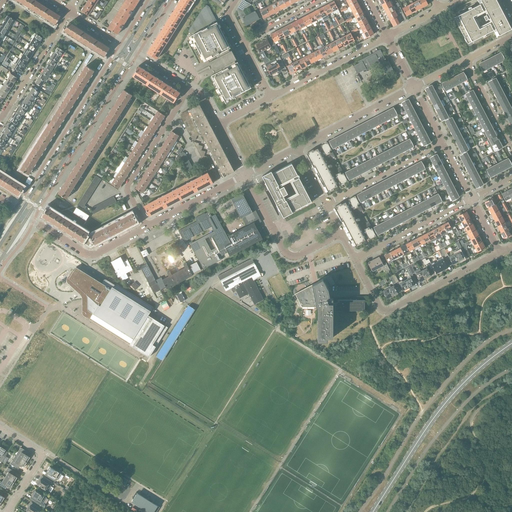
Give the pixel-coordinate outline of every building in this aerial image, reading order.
[(31,0),(27,7),(33,11),(40,16),(46,7),(33,0),(31,0)] [(127,20),(136,6),(126,0),(125,0),(117,14),(127,20)] [(191,0),(180,0),(180,1),(181,2),(180,4),(179,3),(175,9),(184,15),(193,1),(191,0)] [(251,5),(244,1),(243,0),(242,0),(241,2),(238,7),(236,10),(243,22),(244,22),(246,25),(250,23),(250,22),(254,20),(255,21),(259,18),(255,11),(246,16),(243,10),(243,9),(251,5)] [(282,0),(281,0),(277,2),(281,9),(283,8),(283,9),(287,7),(282,0)] [(422,7),(418,0),(413,3),(417,10),(418,10),(420,9),(422,7)] [(505,16),(505,15),(504,16),(502,17),(495,5),(498,4),(499,3),(498,3),(497,3),(495,2),(494,1),(494,0),(480,0),(482,3),(455,17),(455,18),(458,19),(458,20),(458,23),(458,24),(457,24),(458,25),(458,24),(465,36),(464,37),(465,37),(468,38),(468,39),(468,42),(468,43),(496,29),(499,36),(511,29),(508,22),(507,22),(505,21),(504,20),(505,17),(505,16)] [(88,1),(85,6),(92,10),(95,5),(88,1)] [(334,1),(333,2),(331,3),(331,2),(329,3),(329,4),(328,4),(332,12),(338,9),(334,1)] [(385,10),(392,6),(389,1),(382,5),(382,6),(383,8),(384,8),(385,10)] [(281,9),(277,2),(271,5),(275,13),(279,11),(278,11),(281,9)] [(357,2),(349,6),(352,12),(360,8),(359,7),(360,7),(359,5),(358,5),(357,2)] [(417,10),(413,3),(408,6),(412,13),(415,12),(415,11),(417,10)] [(205,4),(188,31),(189,32),(190,34),(191,36),(204,62),(208,60),(230,48),(227,42),(217,22),(214,16),(209,7),(205,4)] [(332,12),(328,4),(326,5),(324,6),(324,7),(323,7),(327,15),(332,12)] [(265,7),(266,8),(269,15),(272,14),(272,15),(275,13),(271,5),(268,7),(267,6),(265,7)] [(82,11),(88,16),(92,10),(85,6),(82,11)] [(388,16),(395,12),(392,6),(385,10),(385,11),(386,14),(386,13),(388,16)] [(412,13),(408,6),(402,9),(406,16),(407,15),(407,16),(410,14),(412,13)] [(40,16),(46,19),(54,24),(59,16),(46,7),(40,16)] [(327,15),(323,7),(321,8),(320,8),(318,9),(318,10),(322,17),(327,15)] [(269,15),(266,8),(260,11),(264,19),(267,17),(267,16),(269,15)] [(360,8),(352,12),(355,17),(363,13),(362,13),(363,12),(362,10),(361,10),(360,8)] [(170,17),(166,23),(176,29),(184,15),(175,9),(171,15),(172,15),(171,17),(170,17)] [(322,17),(318,10),(315,11),(313,12),(317,20),(322,17)] [(317,20),(313,12),(310,14),(310,13),(308,14),(308,15),(307,15),(311,23),(317,20)] [(390,21),(398,17),(395,12),(388,16),(387,16),(389,19),(390,21)] [(363,13),(355,17),(358,22),(365,18),(365,17),(364,15),(364,16),(363,13)] [(118,34),(127,20),(117,14),(108,28),(118,34)] [(311,23),(307,15),(305,17),(304,16),(302,17),(302,18),(306,26),(311,23)] [(16,21),(7,16),(4,21),(11,25),(13,26),(16,21)] [(393,27),(401,23),(398,17),(390,21),(392,24),(393,27)] [(306,26),(302,18),(300,19),(299,19),(297,20),(297,21),(300,28),(306,26)] [(365,18),(358,22),(360,28),(368,24),(368,23),(367,21),(365,18)] [(4,21),(1,26),(7,30),(11,25),(4,21)] [(300,28),(297,21),(294,22),(292,23),(291,24),(295,31),(300,28)] [(83,31),(70,23),(64,31),(78,40),(83,31)] [(161,30),(158,36),(167,42),(176,29),(166,23),(163,29),(164,29),(162,31),(161,30)] [(295,31),(291,24),(289,25),(288,25),(287,25),(287,26),(286,26),(290,34),(293,32),(294,34),(296,32),(295,31)] [(368,24),(360,28),(363,33),(371,29),(370,28),(371,28),(370,26),(369,26),(368,24)] [(290,34),(286,26),(284,28),(283,27),(281,28),(281,29),(285,37),(290,34)] [(285,37),(281,29),(278,30),(276,31),(276,32),(275,32),(279,40),(285,37)] [(371,29),(363,33),(366,38),(374,34),(373,34),(374,33),(373,31),(372,31),(371,29)] [(78,40),(91,48),(96,40),(83,31),(78,40)] [(279,40),(275,32),(273,33),(271,34),(270,35),(272,39),(269,40),(278,57),(279,56),(281,55),(274,42),(278,41),(278,42),(280,41),(279,40)] [(345,36),(349,44),(350,43),(350,44),(352,43),(352,42),(354,41),(350,33),(345,36)] [(42,38),(36,34),(32,39),(39,43),(42,38)] [(158,36),(156,40),(154,42),(155,43),(154,45),(153,44),(147,53),(156,59),(167,42),(158,36)] [(345,36),(339,39),(344,46),(345,46),(347,45),(349,44),(345,36)] [(39,43),(32,39),(29,44),(36,48),(39,43)] [(265,64),(269,61),(267,58),(266,58),(262,51),(271,47),(267,39),(256,45),(258,49),(257,50),(265,64)] [(339,39),(334,42),(338,49),(339,49),(341,48),(344,46),(339,39)] [(91,48),(100,53),(105,57),(110,48),(96,40),(91,48)] [(329,44),(333,52),(334,52),(336,51),(336,50),(338,49),(334,42),(329,44)] [(36,48),(29,44),(26,49),(32,53),(36,48)] [(318,50),(322,57),(323,57),(324,57),(325,56),(328,55),(324,47),(322,44),(321,45),(320,45),(322,48),(318,50)] [(331,53),(333,52),(329,44),(324,47),(328,55),(328,54),(329,55),(331,54),(331,53)] [(66,53),(57,47),(54,53),(60,56),(62,53),(64,55),(66,53)] [(32,53),(26,49),(23,54),(29,58),(32,53)] [(318,50),(313,53),(317,60),(318,60),(320,59),(322,57),(318,50)] [(380,50),(378,51),(358,61),(359,64),(354,66),(353,66),(357,74),(357,73),(362,71),(363,72),(364,72),(366,71),(367,71),(369,70),(370,70),(371,69),(373,68),(374,67),(375,66),(374,65),(379,62),(381,65),(385,74),(393,70),(392,70),(388,62),(388,61),(386,62),(385,59),(385,58),(384,58),(380,50)] [(51,58),(57,61),(60,56),(54,53),(53,55),(52,54),(50,57),(51,57),(51,58)] [(308,55),(312,63),(313,63),(315,62),(317,60),(313,53),(308,55)] [(497,54),(495,55),(499,63),(504,60),(501,53),(497,55),(497,54)] [(29,58),(23,54),(20,59),(26,63),(29,58)] [(308,55),(302,58),(306,66),(307,65),(307,66),(310,65),(309,64),(312,63),(308,55)] [(493,57),(490,58),(494,66),(499,63),(495,55),(493,56),(493,57)] [(26,63),(20,59),(18,58),(15,63),(23,68),(26,63)] [(59,63),(57,61),(51,58),(48,63),(53,67),(55,68),(57,65),(58,65),(59,63)] [(302,58),(297,61),(301,69),(302,68),(302,69),(304,68),(304,67),(306,66),(302,58)] [(494,66),(490,58),(486,60),(484,61),(488,68),(494,66)] [(275,59),(269,61),(265,64),(267,67),(266,68),(270,75),(280,70),(283,75),(288,73),(282,61),(278,63),(277,62),(276,63),(273,65),(271,62),(275,60),(275,59)] [(286,67),(290,74),(291,74),(292,74),(294,73),(294,72),(296,71),(292,64),(290,61),(289,61),(288,62),(290,65),(286,67)] [(297,61),(292,64),(296,71),(297,71),(299,70),(301,69),(297,61)] [(483,71),(488,68),(484,61),(483,62),(479,64),(483,71)] [(215,74),(211,75),(224,101),(225,101),(235,96),(241,93),(245,91),(251,88),(251,87),(241,68),(238,62),(215,74)] [(23,68),(15,63),(11,68),(19,74),(23,68)] [(53,67),(48,63),(44,68),(50,72),(53,67)] [(94,71),(92,70),(86,66),(77,80),(81,83),(81,84),(80,85),(84,87),(94,71)] [(153,75),(147,72),(145,71),(145,70),(139,67),(133,76),(147,85),(153,75)] [(53,73),(50,72),(44,68),(41,73),(47,77),(49,74),(51,76),(53,73)] [(458,75),(461,82),(467,79),(463,72),(460,74),(459,74),(458,75)] [(50,79),(47,77),(41,73),(38,78),(44,82),(46,78),(49,81),(50,79)] [(7,79),(13,83),(17,78),(10,74),(7,79)] [(166,84),(160,80),(160,81),(158,79),(153,75),(147,85),(160,94),(166,84)] [(456,76),(452,78),(456,85),(461,82),(458,75),(456,76)] [(44,82),(38,78),(35,83),(40,87),(44,82)] [(449,80),(447,80),(451,88),(456,85),(452,78),(449,80)] [(495,78),(488,82),(491,88),(501,83),(499,80),(497,82),(495,78)] [(7,79),(4,84),(10,88),(13,83),(7,79)] [(75,102),(84,87),(80,85),(81,84),(81,83),(77,80),(67,97),(75,102)] [(442,84),(445,91),(451,88),(447,80),(445,81),(445,82),(442,84)] [(501,83),(491,88),(494,93),(501,90),(500,87),(502,86),(501,83)] [(7,93),(10,88),(4,84),(0,89),(7,93)] [(160,94),(166,97),(174,102),(180,93),(174,89),(172,88),(166,84),(160,94)] [(425,89),(428,94),(435,91),(432,85),(431,85),(425,89)] [(48,90),(46,89),(45,92),(49,95),(53,88),(50,86),(48,90)] [(29,93),(34,97),(38,91),(32,88),(29,93)] [(124,90),(113,106),(117,109),(118,107),(118,108),(119,107),(123,109),(132,95),(129,93),(128,92),(124,90)] [(463,99),(464,102),(475,96),(472,90),(463,95),(465,98),(463,99)] [(501,90),(494,93),(497,99),(507,94),(505,92),(503,93),(501,90)] [(428,94),(431,100),(437,96),(435,91),(428,94)] [(25,98),(31,102),(34,103),(35,101),(32,100),(34,97),(29,93),(25,98)] [(507,94),(497,99),(500,105),(507,101),(510,100),(507,94)] [(437,96),(431,100),(433,105),(440,102),(437,96)] [(471,105),(478,102),(475,96),(464,102),(465,105),(470,102),(471,105)] [(66,116),(75,102),(67,97),(58,111),(66,116)] [(28,107),(31,102),(25,98),(22,103),(28,107)] [(402,103),(404,108),(411,105),(408,99),(402,103)] [(507,101),(500,105),(503,111),(508,108),(511,106),(511,104),(511,103),(509,104),(507,101)] [(19,108),(25,112),(28,114),(31,109),(28,107),(22,103),(21,102),(19,105),(20,106),(19,108)] [(433,105),(436,110),(443,107),(440,102),(433,105)] [(469,107),(472,112),(481,107),(478,102),(471,105),(469,107)] [(234,171),(199,104),(189,110),(191,114),(200,131),(223,175),(224,177),(234,171)] [(414,111),(413,108),(411,105),(404,108),(407,114),(414,111)] [(118,108),(118,107),(117,109),(113,106),(104,121),(113,126),(123,109),(119,107),(118,108)] [(511,106),(508,108),(503,111),(506,116),(511,113),(511,110),(511,109),(511,106)] [(436,110),(439,116),(445,112),(443,107),(436,110)] [(477,117),(484,113),(481,107),(472,112),(475,118),(477,117)] [(17,111),(16,113),(24,119),(26,116),(23,114),(25,112),(19,108),(18,108),(16,110),(17,111)] [(389,110),(388,110),(391,118),(397,115),(393,108),(390,110),(389,110)] [(200,131),(191,114),(189,110),(188,110),(190,114),(188,115),(186,111),(182,114),(180,116),(181,119),(184,124),(192,139),(195,140),(197,136),(198,136),(199,136),(198,132),(200,131)] [(383,114),(386,121),(391,118),(388,110),(386,111),(386,112),(383,114)] [(57,130),(66,116),(58,111),(48,125),(57,130)] [(158,111),(154,117),(161,121),(163,119),(164,119),(165,116),(158,111)] [(410,119),(417,116),(414,111),(407,114),(410,119)] [(445,112),(439,116),(442,121),(448,118),(445,112)] [(13,115),(14,116),(12,118),(21,124),(24,119),(16,113),(15,113),(14,113),(13,115)] [(484,113),(477,117),(479,120),(476,121),(478,124),(487,119),(484,113)] [(379,115),(377,116),(381,123),(386,121),(383,114),(379,115)] [(372,119),(375,126),(381,123),(377,116),(375,117),(372,119)] [(419,121),(417,116),(410,119),(413,125),(419,121)] [(160,123),(161,121),(154,117),(151,122),(158,126),(160,124),(160,123)] [(12,118),(9,123),(15,127),(18,128),(21,124),(12,118)] [(452,118),(445,121),(448,126),(454,123),(452,118)] [(366,121),(370,129),(375,126),(372,119),(368,121),(366,121)] [(487,119),(478,124),(479,126),(481,125),(483,128),(490,124),(487,119)] [(104,121),(95,135),(104,140),(113,126),(104,121)] [(361,125),(365,132),(370,129),(366,121),(364,122),(364,123),(361,125)] [(413,125),(416,130),(422,127),(419,121),(413,125)] [(151,122),(148,127),(155,131),(156,129),(157,129),(158,126),(151,122)] [(6,128),(12,132),(15,127),(9,123),(6,128)] [(454,123),(448,126),(451,132),(457,128),(454,123)] [(482,132),(484,135),(493,130),(490,124),(483,128),(485,131),(482,132)] [(48,144),(57,130),(48,125),(40,139),(48,144)] [(355,127),(359,134),(365,132),(361,125),(358,126),(357,126),(355,127)] [(148,127),(144,132),(152,136),(154,134),(153,134),(155,131),(148,127)] [(351,130),(354,137),(359,134),(355,127),(354,128),(351,130)] [(425,132),(422,127),(416,130),(418,135),(425,132)] [(14,133),(12,132),(6,128),(3,134),(12,139),(11,138),(14,133)] [(457,128),(451,132),(453,137),(460,134),(457,128)] [(345,133),(349,140),(354,137),(351,130),(347,132),(345,133)] [(487,136),(489,139),(496,136),(493,130),(484,135),(485,138),(487,136)] [(168,137),(175,141),(180,134),(177,132),(176,134),(172,131),(169,134),(170,134),(168,137)] [(150,140),(152,136),(144,132),(141,137),(148,142),(150,139),(150,140)] [(421,141),(428,137),(425,132),(418,135),(421,141)] [(340,136),(343,143),(349,140),(345,133),(343,133),(343,134),(340,136)] [(3,134),(0,137),(0,138),(8,144),(12,139),(3,134)] [(460,134),(453,137),(456,143),(463,139),(460,134)] [(95,154),(104,140),(95,135),(87,149),(95,154)] [(336,137),(334,138),(338,146),(343,143),(340,136),(336,137)] [(489,146),(499,141),(496,136),(489,139),(491,143),(488,144),(489,146)] [(141,137),(138,142),(145,147),(147,145),(147,144),(148,142),(141,137)] [(165,142),(172,146),(175,141),(168,137),(167,139),(166,139),(165,142)] [(430,143),(428,137),(421,141),(424,146),(430,143)] [(8,144),(0,138),(0,146),(2,147),(4,148),(5,149),(8,144)] [(333,148),(338,146),(334,138),(332,139),(333,139),(329,141),(333,148)] [(29,155),(34,158),(34,157),(35,157),(35,156),(39,158),(48,144),(40,139),(29,155)] [(409,139),(404,142),(407,149),(410,148),(413,147),(409,139)] [(463,139),(456,143),(459,148),(466,145),(463,139)] [(492,152),(495,151),(502,147),(499,141),(489,146),(492,152)] [(138,142),(135,148),(142,152),(143,150),(144,150),(145,147),(138,142)] [(172,146),(165,142),(163,144),(163,145),(162,147),(169,151),(171,153),(173,151),(170,149),(172,146)] [(335,157),(327,142),(320,145),(326,156),(328,154),(332,158),(335,157)] [(404,142),(398,145),(402,152),(405,151),(407,149),(404,142)] [(398,145),(393,148),(397,155),(399,154),(402,152),(398,145)] [(466,145),(459,148),(462,153),(468,150),(466,145)] [(169,151),(162,147),(160,149),(159,152),(165,157),(169,151)] [(140,154),(142,152),(135,148),(131,153),(138,157),(141,155),(140,154)] [(321,155),(318,149),(318,148),(314,151),(313,150),(313,149),(307,152),(308,154),(307,154),(306,154),(310,161),(321,155)] [(388,150),(391,158),(395,156),(394,156),(397,155),(393,148),(388,150)] [(87,149),(78,163),(86,168),(95,154),(87,149)] [(388,150),(382,153),(386,160),(389,159),(391,158),(388,150)] [(165,157),(159,152),(156,155),(157,155),(155,157),(162,162),(165,157)] [(460,156),(463,161),(469,158),(466,152),(460,156)] [(131,153),(128,158),(135,163),(137,160),(138,157),(131,153)] [(377,156),(381,163),(384,162),(386,160),(382,153),(377,156)] [(430,158),(433,163),(439,160),(437,154),(430,158)] [(35,157),(34,157),(34,158),(29,155),(20,170),(29,175),(39,158),(35,156),(35,157)] [(321,155),(310,161),(313,167),(314,167),(315,166),(324,161),(321,155)] [(377,156),(372,159),(375,166),(378,165),(381,163),(377,156)] [(162,162),(155,157),(154,160),(153,159),(152,162),(159,167),(162,162)] [(134,165),(135,163),(128,158),(125,163),(132,168),(134,165)] [(469,158),(463,161),(465,167),(472,163),(469,158)] [(502,161),(506,169),(509,167),(509,168),(511,166),(508,158),(502,161)] [(367,161),(370,169),(373,167),(375,166),(372,159),(367,161)] [(433,163),(436,169),(442,165),(439,160),(433,163)] [(324,161),(315,166),(318,172),(317,173),(316,173),(319,179),(331,173),(324,161)] [(367,161),(361,164),(365,171),(367,170),(370,169),(367,161)] [(497,164),(501,172),(504,170),(506,169),(502,161),(497,164)] [(159,167),(152,162),(150,165),(149,168),(156,172),(159,167)] [(417,163),(415,164),(419,172),(425,169),(421,162),(417,163)] [(69,177),(72,179),(71,181),(72,181),(71,182),(75,185),(86,168),(78,163),(69,177)] [(121,168),(124,170),(128,173),(130,170),(131,171),(132,168),(125,163),(121,168)] [(472,163),(465,167),(468,172),(475,168),(472,163)] [(270,191),(277,205),(279,204),(281,209),(280,210),(284,217),(293,212),(292,210),(294,209),(295,210),(299,208),(298,207),(300,205),(301,207),(305,205),(304,203),(307,202),(307,204),(311,201),(305,189),(304,190),(302,187),(304,186),(299,178),(300,177),(298,175),(292,164),(288,166),(289,167),(286,168),(286,167),(281,169),(282,170),(280,172),(279,170),(278,171),(279,172),(273,175),(271,171),(262,176),(266,183),(267,182),(270,187),(268,188),(270,191)] [(365,171),(361,164),(356,167),(360,174),(363,173),(362,173),(365,171)] [(414,166),(410,167),(414,174),(419,172),(415,164),(414,165),(414,166)] [(492,167),(496,174),(498,173),(501,172),(497,164),(492,167)] [(436,169),(438,174),(445,171),(442,165),(436,169)] [(341,185),(348,181),(340,166),(337,168),(338,173),(335,174),(341,185)] [(356,167),(351,170),(354,177),(357,176),(360,174),(356,167)] [(407,169),(405,170),(409,177),(414,174),(410,167),(407,169)] [(486,170),(490,177),(493,176),(493,175),(496,174),(492,167),(486,170)] [(128,173),(124,170),(121,168),(118,174),(125,178),(127,176),(127,175),(128,173)] [(145,173),(152,177),(156,172),(149,168),(147,170),(145,173)] [(475,168),(468,172),(471,177),(478,174),(475,168)] [(354,177),(351,170),(345,173),(349,180),(352,178),(354,177)] [(400,173),(403,180),(409,177),(405,170),(403,171),(400,173)] [(445,171),(438,174),(441,179),(448,176),(445,171)] [(142,178),(149,183),(152,177),(145,173),(143,175),(143,176),(142,178)] [(195,192),(199,190),(202,188),(201,187),(203,186),(204,187),(213,182),(208,173),(190,182),(195,192)] [(331,173),(319,179),(323,186),(334,180),(331,173)] [(396,174),(394,175),(398,183),(403,180),(400,173),(396,175),(396,174)] [(118,174),(115,179),(122,183),(123,181),(124,181),(125,178),(118,174)] [(478,174),(471,177),(474,183),(480,179),(478,174)] [(389,178),(393,186),(398,183),(394,175),(392,176),(389,178)] [(441,179),(444,185),(450,181),(448,176),(441,179)] [(72,181),(71,181),(72,179),(69,177),(58,194),(66,199),(75,185),(71,182),(72,181)] [(17,195),(22,187),(8,178),(5,182),(4,181),(4,182),(2,181),(0,185),(9,190),(10,192),(17,195)] [(139,183),(146,188),(149,183),(142,178),(140,180),(139,183)] [(385,180),(383,181),(387,188),(393,186),(389,178),(385,180)] [(122,183),(115,179),(111,184),(118,189),(121,186),(120,186),(122,183)] [(480,179),(474,183),(474,184),(476,188),(483,184),(480,179)] [(323,186),(326,192),(327,192),(328,191),(328,193),(334,190),(334,189),(333,189),(337,186),(334,180),(323,186)] [(378,184),(382,191),(387,188),(383,181),(382,182),(378,184)] [(450,181),(444,185),(447,190),(453,187),(450,181)] [(181,199),(187,196),(187,195),(189,194),(189,195),(195,192),(190,182),(176,189),(181,199)] [(139,183),(136,186),(137,186),(135,189),(142,193),(146,188),(139,183)] [(375,185),(373,186),(377,194),(382,191),(378,184),(375,186),(375,185)] [(368,189),(371,196),(377,194),(373,186),(371,187),(368,189)] [(447,190),(449,195),(456,192),(453,187),(447,190)] [(175,202),(181,199),(176,189),(161,197),(167,207),(173,203),(172,202),(174,201),(175,202)] [(364,191),(362,192),(368,202),(369,201),(369,200),(368,198),(371,196),(368,189),(364,191)] [(507,191),(502,194),(505,200),(510,198),(507,191)] [(365,203),(366,203),(368,202),(362,192),(360,193),(357,195),(361,202),(364,200),(365,203)] [(456,192),(449,195),(452,201),(459,197),(456,192)] [(241,249),(241,250),(262,239),(259,232),(258,232),(256,227),(255,225),(261,222),(247,193),(243,195),(242,193),(231,199),(241,218),(242,218),(247,227),(232,234),(231,234),(229,235),(231,237),(228,239),(215,214),(211,216),(209,212),(205,214),(204,213),(195,218),(196,221),(178,231),(184,241),(187,240),(212,227),(214,231),(189,244),(203,269),(221,260),(220,256),(228,252),(230,256),(237,252),(236,252),(241,249)] [(432,197),(436,204),(438,203),(439,203),(442,201),(438,194),(432,197)] [(363,210),(355,196),(348,199),(354,209),(356,208),(360,212),(363,210)] [(160,210),(167,207),(161,197),(144,206),(149,216),(158,211),(158,210),(160,209),(160,210)] [(432,197),(427,199),(431,207),(434,206),(434,205),(436,204),(432,197)] [(485,202),(488,208),(495,204),(492,198),(485,202)] [(421,202),(425,210),(428,208),(428,209),(431,207),(427,199),(421,202)] [(349,209),(346,203),(345,202),(341,204),(341,203),(335,206),(336,207),(335,208),(334,208),(338,214),(349,209)] [(421,202),(416,205),(420,213),(423,211),(425,210),(421,202)] [(488,208),(491,214),(498,210),(495,204),(488,208)] [(411,208),(415,215),(417,214),(420,213),(416,205),(411,208)] [(48,208),(42,216),(56,225),(61,217),(48,208)] [(411,208),(406,211),(409,218),(412,217),(412,216),(415,215),(411,208)] [(352,215),(349,209),(338,214),(341,221),(343,220),(352,215)] [(491,214),(494,220),(501,216),(498,210),(491,214)] [(400,213),(404,221),(407,219),(407,220),(409,218),(406,211),(400,213)] [(462,222),(469,218),(468,216),(466,212),(459,216),(462,222)] [(400,213),(395,216),(399,224),(402,222),(404,221),(400,213)] [(122,230),(137,222),(132,214),(126,217),(118,221),(122,230)] [(352,215),(343,220),(346,226),(344,227),(344,226),(344,227),(347,233),(359,227),(352,215)] [(395,216),(390,219),(393,226),(396,225),(399,224),(395,216)] [(494,220),(497,226),(505,222),(501,216),(494,220)] [(56,225),(61,228),(69,233),(75,225),(61,217),(56,225)] [(465,228),(472,224),(470,220),(471,220),(469,218),(462,222),(465,228)] [(384,222),(388,229),(391,228),(391,227),(393,226),(390,219),(384,222)] [(118,221),(112,224),(104,228),(109,237),(122,230),(118,221)] [(368,221),(366,223),(367,228),(364,229),(369,240),(376,236),(368,221)] [(384,222),(379,225),(383,232),(385,231),(388,229),(384,222)] [(443,225),(446,232),(452,229),(448,222),(446,223),(445,223),(443,224),(443,225)] [(500,232),(508,228),(505,222),(497,226),(500,232)] [(468,234),(476,230),(475,228),(474,228),(472,224),(465,228),(468,234)] [(69,233),(75,237),(83,242),(88,235),(88,234),(75,225),(69,233)] [(374,227),(378,235),(381,233),(380,233),(383,232),(379,225),(374,227)] [(446,232),(443,225),(440,226),(440,225),(437,227),(438,227),(437,228),(441,234),(446,232)] [(362,234),(359,227),(347,233),(351,239),(362,234)] [(509,227),(508,228),(500,232),(504,238),(507,237),(508,236),(509,237),(511,236),(509,230),(510,230),(509,227)] [(90,236),(94,244),(109,237),(104,228),(90,236)] [(432,230),(436,237),(441,234),(437,228),(436,229),(435,228),(432,230)] [(436,237),(432,230),(430,232),(429,231),(427,232),(427,233),(430,240),(436,237)] [(471,240),(478,236),(476,232),(477,232),(476,230),(468,234),(471,240)] [(422,236),(421,236),(425,243),(430,240),(427,233),(424,234),(422,235),(422,236)] [(351,239),(354,246),(356,245),(356,246),(362,243),(361,242),(365,240),(362,234),(351,239)] [(94,244),(90,236),(88,235),(83,242),(90,246),(94,244)] [(417,238),(416,239),(420,245),(425,243),(421,236),(419,237),(419,236),(416,238),(417,238)] [(475,245),(482,242),(481,239),(480,240),(478,236),(471,240),(475,245)] [(420,245),(416,239),(414,240),(414,239),(411,241),(414,248),(420,245)] [(406,244),(409,251),(414,248),(411,241),(409,243),(408,242),(406,243),(406,244)] [(476,248),(478,252),(485,248),(483,244),(482,242),(475,245),(473,246),(474,249),(476,248)] [(409,251),(406,244),(403,245),(400,246),(401,247),(400,247),(404,254),(409,251)] [(395,250),(398,257),(401,255),(402,257),(405,255),(404,254),(400,247),(398,248),(395,249),(395,250)] [(146,249),(140,252),(143,257),(149,255),(146,249)] [(390,252),(390,253),(393,259),(398,257),(395,250),(393,251),(392,250),(390,252)] [(454,254),(458,262),(464,259),(460,251),(457,253),(455,250),(453,251),(454,254)] [(393,259),(390,253),(387,254),(387,253),(384,254),(385,255),(384,255),(389,264),(392,262),(391,260),(393,259)] [(452,264),(457,262),(458,262),(454,254),(448,257),(452,264)] [(111,262),(115,270),(116,271),(115,272),(115,271),(115,272),(118,277),(133,270),(127,259),(127,260),(123,262),(121,257),(116,259),(111,262)] [(372,271),(376,269),(378,272),(384,269),(386,272),(389,270),(386,263),(383,264),(379,257),(375,259),(375,258),(372,260),(372,261),(367,263),(368,264),(373,273),(372,271)] [(233,292),(236,290),(240,298),(249,293),(254,304),(263,299),(253,281),(261,277),(262,277),(252,258),(218,276),(226,291),(230,289),(234,293),(234,292),(233,292)] [(447,268),(445,263),(442,258),(440,259),(440,261),(437,262),(442,270),(447,268)] [(145,264),(140,267),(148,283),(148,284),(150,283),(151,286),(150,286),(150,287),(154,293),(160,290),(166,287),(167,289),(193,275),(192,274),(201,270),(196,262),(190,265),(188,266),(186,263),(183,264),(184,266),(185,268),(172,275),(170,271),(167,273),(168,274),(169,276),(162,280),(161,277),(160,278),(155,280),(147,264),(145,264)] [(442,270),(437,262),(435,264),(434,262),(431,263),(436,273),(442,270)] [(67,279),(67,280),(67,281),(67,282),(67,283),(68,283),(68,284),(72,288),(74,289),(79,294),(80,294),(80,295),(81,296),(81,297),(82,298),(82,299),(82,300),(82,313),(82,314),(83,315),(83,316),(84,316),(110,333),(133,347),(149,357),(168,327),(148,315),(152,309),(153,307),(139,298),(117,284),(116,286),(106,280),(105,279),(105,280),(104,280),(103,281),(102,283),(76,267),(76,268),(74,271),(72,273),(71,273),(70,275),(69,275),(67,278),(67,279)] [(427,268),(421,271),(425,279),(431,276),(427,268)] [(420,282),(425,279),(421,271),(416,274),(420,282)] [(395,274),(392,275),(396,283),(398,287),(400,286),(401,288),(401,287),(403,291),(409,288),(405,280),(402,282),(401,281),(399,282),(398,281),(395,274)] [(405,280),(409,288),(414,285),(410,276),(407,278),(408,279),(405,280)] [(331,277),(327,279),(331,286),(335,284),(331,277)] [(315,283),(295,293),(302,307),(318,307),(318,341),(327,341),(327,337),(333,337),(333,310),(365,311),(365,300),(358,300),(358,298),(354,298),(354,300),(337,300),(338,297),(333,297),(333,298),(330,298),(328,289),(323,279),(315,283)] [(135,282),(131,286),(135,290),(139,286),(135,282)] [(394,285),(388,288),(392,296),(393,296),(394,295),(398,293),(394,285)] [(392,296),(388,288),(383,291),(387,299),(390,297),(392,297),(392,296)] [(176,296),(180,304),(184,301),(180,294),(176,296)] [(164,344),(156,356),(157,357),(159,358),(161,359),(161,358),(193,308),(189,306),(188,305),(164,344)] [(20,447),(15,456),(27,463),(29,458),(29,457),(24,454),(26,451),(20,447)] [(10,464),(16,467),(18,465),(23,468),(23,467),(24,467),(27,463),(15,456),(10,464)] [(62,474),(55,470),(50,467),(48,470),(48,471),(47,473),(50,474),(48,477),(55,481),(57,479),(58,479),(62,474)] [(5,477),(14,483),(17,479),(16,478),(16,477),(11,474),(13,471),(7,468),(5,471),(8,472),(5,477)] [(0,481),(0,485),(3,487),(5,485),(10,488),(10,487),(11,487),(14,483),(5,477),(2,482),(0,481)] [(52,482),(45,478),(43,481),(40,479),(39,481),(38,480),(36,484),(41,487),(48,491),(51,486),(50,485),(52,482)] [(40,493),(40,494),(35,490),(33,494),(30,499),(44,508),(44,507),(45,507),(45,506),(45,505),(45,504),(44,504),(44,503),(43,503),(46,498),(47,498),(40,493)] [(156,511),(160,508),(136,492),(130,501),(147,511),(156,511)]
